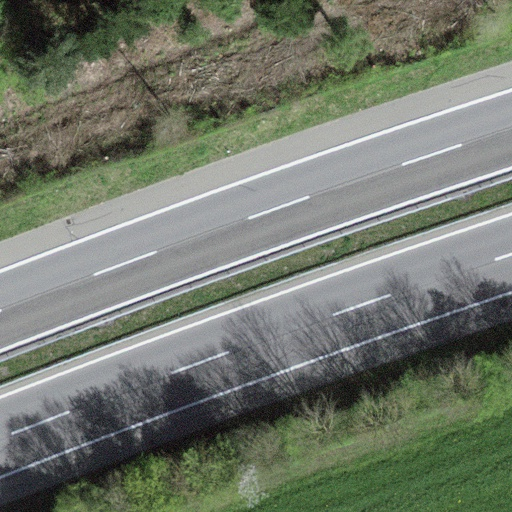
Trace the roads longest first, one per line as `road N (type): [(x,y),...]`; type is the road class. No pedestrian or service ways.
road 1 (motorway): [(511,128),(0,313)]
road 2 (motorway): [(0,438),(511,256)]
